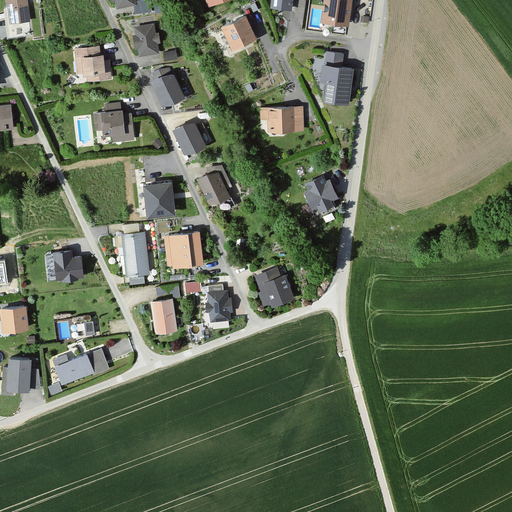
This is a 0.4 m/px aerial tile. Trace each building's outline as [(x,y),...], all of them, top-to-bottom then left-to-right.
[(27,0),(7,0),(10,21),(30,19),(27,0)] [(305,0),(292,0),(292,7),(305,9),(305,0)] [(325,0),(322,19),(349,23),(351,0),(325,0)] [(246,12),(223,23),(234,47),(257,36),(246,12)] [(154,22),(134,25),(135,33),(132,33),(135,47),(139,47),(140,54),(159,51),(157,41),(160,41),(158,31),(155,31),(154,22)] [(99,45),(75,47),(78,72),(83,71),(83,74),(87,74),(87,79),(111,77),(110,58),(104,59),(103,53),(100,53),(99,45)] [(176,49),(163,51),(165,60),(178,57),(176,49)] [(325,62),(322,62),(320,79),(327,80),(324,99),(349,102),(353,67),(342,65),(344,52),(326,50),(325,62)] [(162,72),(151,77),(163,102),(174,101),(185,96),(174,72),(162,72)] [(10,104),(0,105),(0,127),(3,127),(13,126),(10,104)] [(303,104),(261,106),(261,117),(268,117),(269,130),(304,129),(303,104)] [(122,108),(93,112),(95,129),(103,128),(103,134),(112,133),(113,140),(134,138),(131,118),(131,113),(123,114),(122,108)] [(183,121),(172,126),(184,151),(195,150),(206,144),(195,120),(183,121)] [(157,137),(152,141),(158,147),(163,143),(157,137)] [(207,171),(197,177),(209,201),(220,200),(221,205),(235,204),(227,188),(232,185),(222,164),(207,166),(207,171)] [(46,174),(42,169),(37,173),(41,178),(46,174)] [(322,174),(306,181),(308,187),(304,189),(312,207),(318,204),(320,210),(336,203),(334,198),(338,196),(331,180),(326,182),(322,174)] [(172,180),(144,182),(147,215),(175,212),(173,196),(172,180)] [(146,229),(122,232),(127,273),(151,271),(146,229)] [(200,229),(168,233),(168,235),(165,235),(168,265),(203,261),(200,229)] [(72,248),(53,250),(57,278),(84,275),(81,255),(73,256),(72,248)] [(277,266),(255,274),(262,290),(259,291),(263,304),(271,301),(272,304),(294,296),(285,273),(280,275),(277,266)] [(144,277),(129,278),(130,285),(144,284),(144,277)] [(200,280),(185,282),(186,291),(201,289),(200,280)] [(178,283),(156,286),(158,299),(151,300),(155,332),(177,329),(173,297),(179,296),(178,283)] [(215,290),(208,290),(209,301),(206,302),(207,310),(210,310),(211,320),(231,318),(230,311),(233,310),(232,296),(228,296),(228,288),(224,289),(215,290)] [(26,304),(0,307),(0,309),(3,331),(29,328),(26,304)] [(92,320),(84,321),(86,335),(95,333),(92,320)] [(102,346),(54,363),(61,382),(93,371),(94,373),(109,367),(102,346)] [(31,357),(9,356),(9,365),(2,365),(1,392),(13,393),(13,388),(29,389),(29,387),(30,368),(31,357)] [(39,368),(30,368),(29,387),(41,387),(39,368)] [(59,381),(48,386),(52,394),(62,390),(59,381)]
